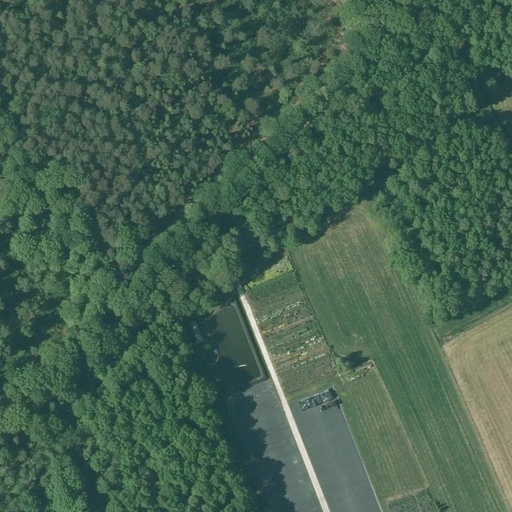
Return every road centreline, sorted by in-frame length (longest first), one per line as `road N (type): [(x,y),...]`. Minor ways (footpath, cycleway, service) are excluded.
road 1 (track): [(0,442),(421,0)]
road 2 (track): [(0,155),(79,70),(116,44),(150,0)]
